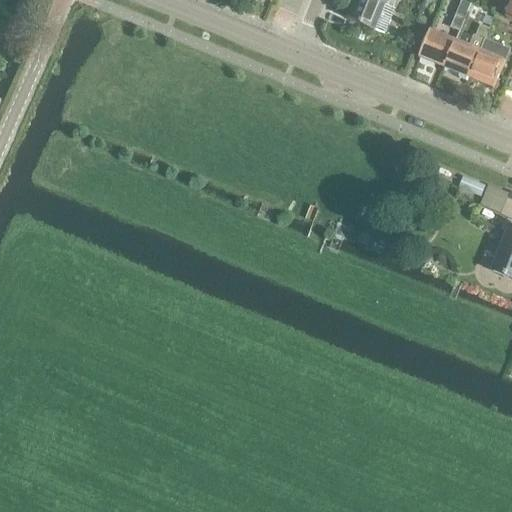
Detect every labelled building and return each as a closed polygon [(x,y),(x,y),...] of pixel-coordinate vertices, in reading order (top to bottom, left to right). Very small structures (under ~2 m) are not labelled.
[(386,36),(397,11),(371,0),(359,0),(351,21),(386,36)] [(401,0),(371,0),(397,11),(401,0)] [(432,9),(436,0),(425,0),(423,6),(432,9)] [(461,33),(471,10),(458,5),(454,16),(456,17),(451,29),(461,33)] [(486,41),(495,20),(485,16),(476,38),(474,37),(469,47),(457,42),(446,69),(470,80),(486,41)] [(511,28),(506,26),(503,33),(511,36),(511,28)] [(416,49),(422,34),(413,30),(407,45),(416,49)] [(446,69),(457,42),(432,32),(421,59),(446,69)] [(495,90),(511,51),(486,41),(470,80),(495,90)] [(481,198),(486,187),(464,178),(460,190),(481,198)] [(511,279),(511,227),(493,271),(511,279)]
